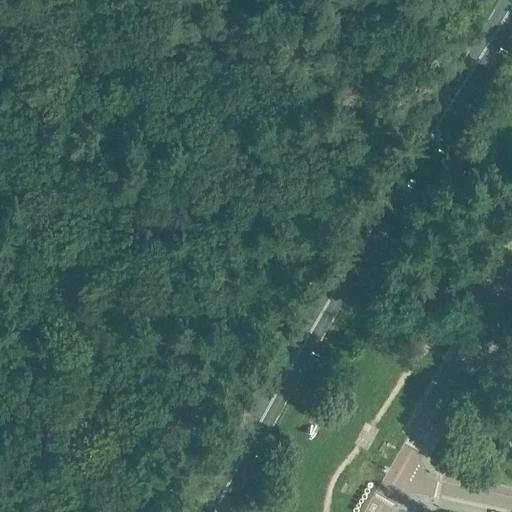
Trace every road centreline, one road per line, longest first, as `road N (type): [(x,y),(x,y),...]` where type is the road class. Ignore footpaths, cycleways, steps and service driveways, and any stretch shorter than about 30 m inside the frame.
road 1 (primary): [(222,511),(257,438),(511,12)]
road 2 (residential): [(397,477),(511,260)]
